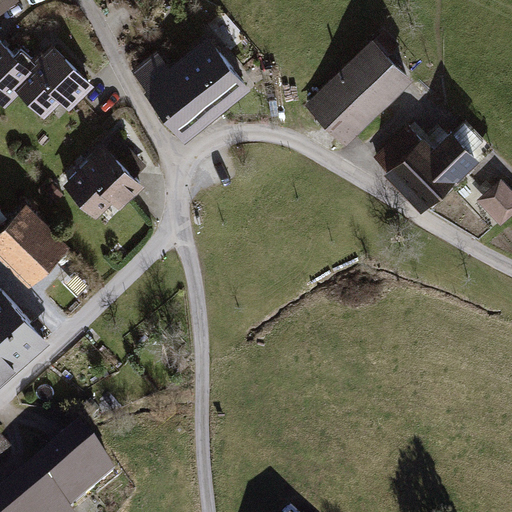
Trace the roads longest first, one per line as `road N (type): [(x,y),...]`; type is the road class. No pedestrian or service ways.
road 1 (unclassified): [(178,164),(225,135),(280,135),(511,260)]
road 2 (unclassified): [(177,228),(199,285),(211,511)]
road 3 (unclassified): [(0,398),(177,228)]
road 4 (unclassified): [(178,164),(83,0)]
